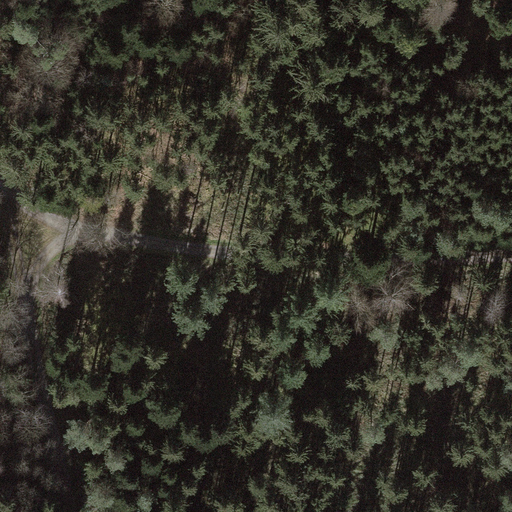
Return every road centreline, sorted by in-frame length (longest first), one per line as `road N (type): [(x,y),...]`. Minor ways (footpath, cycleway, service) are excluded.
road 1 (track): [(511,254),(364,256),(14,238)]
road 2 (track): [(73,511),(0,184)]
